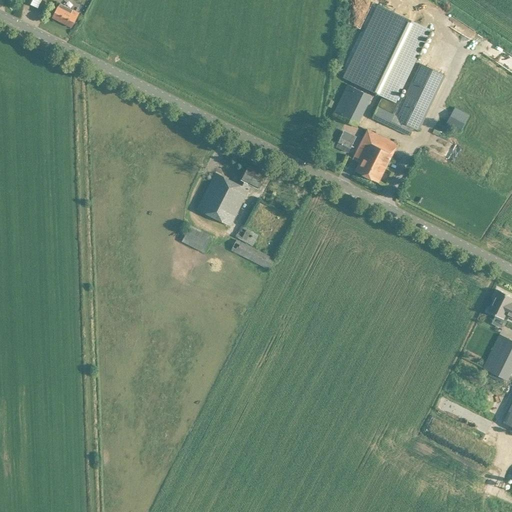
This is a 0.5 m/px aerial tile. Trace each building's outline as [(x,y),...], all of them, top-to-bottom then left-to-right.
[(60,3),(57,8),(53,17),(71,27),(76,18),(79,13),(60,3)] [(420,64),(404,98),(399,96),(430,29),(377,4),(342,77),(382,95),(372,117),(410,135),(413,128),(418,130),(444,75),(420,64)] [(347,85),(333,116),(356,127),(371,96),(347,85)] [(455,108),(446,124),(460,131),(468,115),(455,108)] [(367,130),(357,150),(353,159),(359,162),(355,171),(378,183),(397,144),(367,130)] [(338,136),(334,145),(346,152),(351,142),(338,136)] [(211,181),(211,182),(197,209),(231,225),(251,185),(258,188),(265,174),(248,166),(239,184),(215,173),(213,177),(211,181)] [(212,236),(190,225),(181,241),(204,251),(212,236)] [(241,225),(235,236),(253,245),(258,235),(241,225)] [(237,239),(231,250),(269,270),(275,258),(237,239)] [(511,317),(511,302),(511,301),(511,296),(498,290),(487,311),(503,319),(505,315),(511,317)] [(511,340),(500,335),(482,368),(506,380),(511,367),(511,340)] [(452,382),(450,389),(469,395),(471,388),(452,382)]
